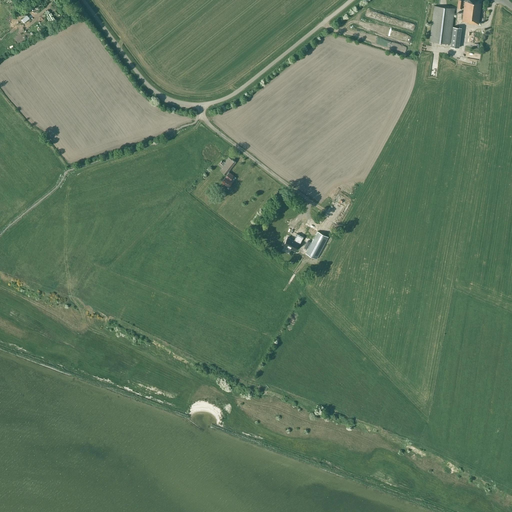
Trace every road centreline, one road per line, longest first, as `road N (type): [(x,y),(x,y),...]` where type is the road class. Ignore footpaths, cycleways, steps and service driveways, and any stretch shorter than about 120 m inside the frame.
road 1 (unclassified): [(351,0),(231,95),(204,104),(152,89),(83,0)]
road 2 (track): [(186,120),(202,116),(194,127),(156,148),(62,172)]
